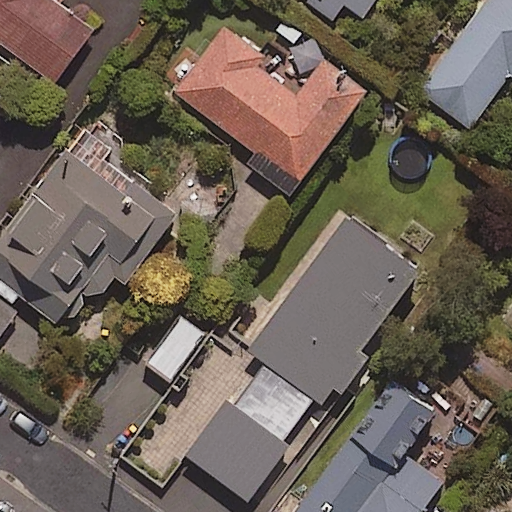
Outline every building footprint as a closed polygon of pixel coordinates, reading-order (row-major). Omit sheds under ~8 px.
[(0,0),(0,40),(60,84),(97,32),(52,0),(0,0)] [(309,0),(307,3),(339,25),(351,8),(366,18),(377,0),(309,0)] [(511,0),(489,0),(421,90),(472,129),(511,76),(511,0)] [(265,56),(226,28),(178,94),(304,185),(369,94),(324,62),(299,98),(256,68),(265,56)] [(180,218),(78,143),(0,249),(0,280),(62,327),(89,290),(114,308),(180,218)] [(428,277),(354,221),(256,353),(272,365),(245,401),(238,395),(191,458),(253,504),(293,450),(286,444),(323,396),(338,407),(374,360),(369,356),(428,277)] [(0,341),(18,316),(0,302),(0,341)] [(208,336),(183,317),(149,363),(173,382),(208,336)] [(445,415),(403,382),(301,511),(434,511),(452,490),(412,458),(445,415)]
